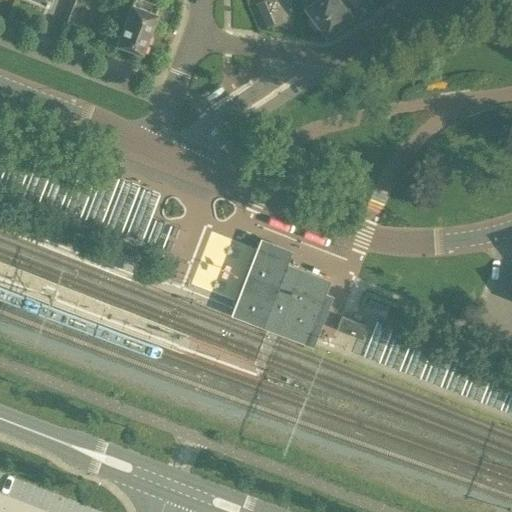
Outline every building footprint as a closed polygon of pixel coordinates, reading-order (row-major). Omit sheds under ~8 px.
[(130,2),(116,39),(115,42),(142,52),(157,12),(156,11),(159,3),(150,0),(132,0),(131,2),(130,2)] [(341,29),(341,24),(354,15),(342,0),(314,0),(307,6),(328,34),(330,33),(335,33),(341,29)] [(250,6),(260,29),(271,24),(262,1),(250,6)] [(223,90),(220,85),(205,95),(208,100),(223,90)] [(288,261),(289,260),(271,253),(257,247),(257,249),(235,303),(234,305),(262,316),(264,312),(309,329),(329,277),(288,261)] [(361,338),(366,325),(341,315),(336,328),(361,338)] [(376,321),(366,354),(385,360),(389,346),(399,349),(404,330),(376,321)]
